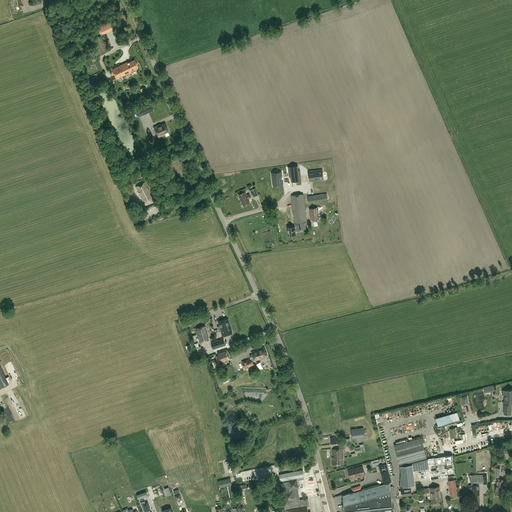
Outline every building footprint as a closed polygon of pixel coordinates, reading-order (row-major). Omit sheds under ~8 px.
[(101,36),(91,41),(98,56),(108,51),(101,36)] [(89,60),(96,57),(94,51),(84,56),(86,60),(88,59),(89,60)] [(112,69),(116,79),(131,71),(131,70),(138,67),(134,60),(125,64),(125,63),(112,69)] [(138,117),(153,110),(151,104),(136,111),(138,117)] [(158,137),(163,135),(163,134),(169,132),(165,123),(159,126),(159,125),(153,127),(158,137)] [(156,165),(152,154),(144,157),(149,168),(156,165)] [(323,176),(322,169),(309,171),(310,180),(319,179),(319,177),(323,176)] [(282,177),(281,172),(271,173),(273,186),(283,185),(283,181),(282,181),(281,177),(282,177)] [(147,189),(144,183),(136,187),(144,203),(153,199),(148,189),(147,189)] [(255,188),(250,191),(253,198),(258,195),(255,188)] [(245,192),(238,195),(244,206),(250,203),(248,199),(251,197),(249,194),(246,195),(245,192)] [(307,196),(308,203),(328,200),(327,193),(307,196)] [(303,194),(291,195),(294,219),(306,218),(303,194)] [(318,208),(309,209),(311,220),(319,219),(318,208)] [(288,218),(288,209),(276,209),(276,217),(288,218)] [(295,226),(287,227),(288,236),(296,235),(295,231),(296,231),(308,230),(306,218),(294,219),(295,227),(295,226)] [(218,329),(230,325),(228,318),(218,321),(220,326),(217,326),(218,329)] [(232,333),(230,325),(218,329),(219,332),(221,331),(223,336),(232,333)] [(203,326),(196,329),(200,342),(208,340),(203,326)] [(223,338),(211,342),(214,349),(226,345),(223,338)] [(260,360),(259,358),(263,357),(263,358),(268,356),(264,347),(252,352),(252,354),(251,355),(250,357),(251,358),(242,362),(244,369),(254,365),(253,361),(254,360),(255,361),(260,360)] [(219,363),(229,359),(226,350),(218,353),(218,355),(216,356),(219,363)] [(502,390),(502,395),(505,395),(505,403),(505,405),(505,414),(511,414),(511,405),(510,405),(510,403),(511,403),(511,390),(510,390),(502,390)] [(352,438),(364,437),(363,427),(351,429),(352,438)] [(456,437),(455,428),(449,429),(449,430),(448,431),(449,436),(450,436),(450,438),(456,437)] [(341,435),(337,436),(330,437),(331,444),(338,443),(341,442),(341,439),(342,439),(341,435)] [(427,457),(421,438),(395,446),(400,465),(427,457)] [(360,445),(360,447),(354,448),(355,453),(362,452),(365,451),(363,444),(360,445)] [(342,459),(342,449),(333,449),(333,465),(342,465),(342,459)] [(453,456),(428,459),(431,481),(456,478),(453,456)] [(400,470),(399,487),(415,484),(412,463),(400,466),(400,470)] [(387,464),(384,465),(385,470),(381,471),(384,483),(392,481),(387,464)] [(365,475),(363,466),(348,470),(350,476),(349,477),(350,479),(352,479),(353,478),(357,477),(357,478),(365,475)] [(499,477),(500,468),(493,467),(492,476),(499,477)] [(304,476),(303,470),(279,475),(280,481),(304,476)] [(470,485),(469,486),(469,487),(470,488),(472,488),(472,495),(479,494),(479,485),(478,485),(478,483),(484,483),(487,483),(487,475),(484,475),(471,475),(471,478),(474,478),(474,482),(472,482),(472,485),(470,485)] [(230,478),(227,479),(218,481),(220,488),(229,485),(232,485),(230,478)] [(308,498),(300,500),(296,478),(280,481),(279,481),(281,493),(284,493),(285,500),(282,501),(284,511),(287,510),(287,511),(308,511),(307,506),(310,506),(308,498)] [(456,480),(455,480),(448,481),(451,496),(457,495),(455,483),(459,482),(459,479),(456,480)] [(497,479),(495,494),(502,495),(503,486),(506,486),(507,481),(504,481),(504,480),(497,479)] [(390,482),(343,495),(344,511),(393,511),(392,498),(378,499),(377,486),(390,482)] [(239,488),(243,506),(246,505),(243,489),(249,488),(248,486),(239,488)] [(430,492),(432,502),(441,501),(439,486),(430,488),(430,492)] [(308,497),(310,511),(319,511),(317,496),(308,497)] [(144,500),(140,502),(143,511),(148,511),(148,510),(146,506),(149,505),(147,501),(145,502),(144,500)]
